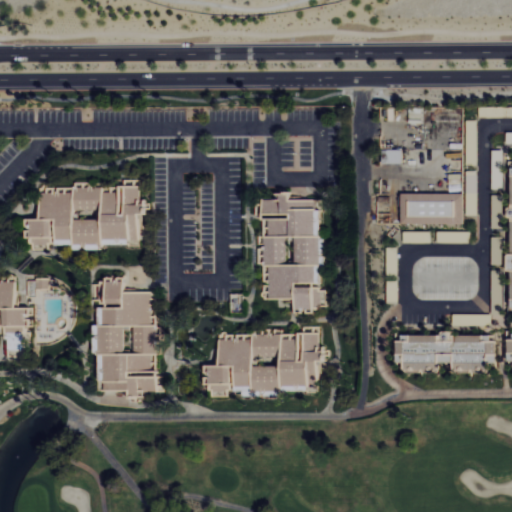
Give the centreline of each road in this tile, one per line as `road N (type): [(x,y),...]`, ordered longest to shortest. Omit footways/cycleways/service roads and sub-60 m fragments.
road 1 (secondary): [(511,51),(0,55)]
road 2 (secondary): [(0,79),(511,76)]
road 3 (residential): [(511,124),(485,125),(483,306),(404,307),(384,322),(382,364),(415,394)]
road 4 (residential): [(404,307),(404,248),(483,249)]
